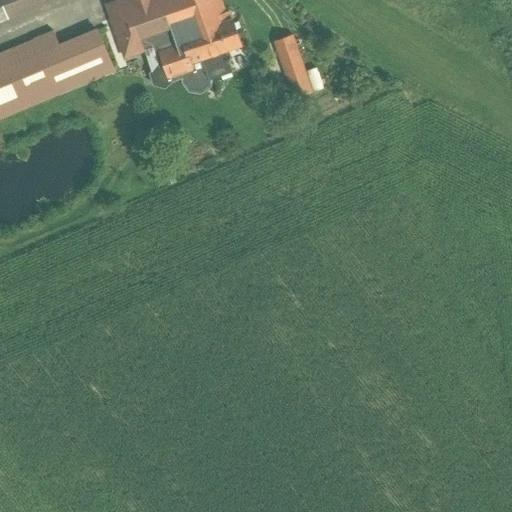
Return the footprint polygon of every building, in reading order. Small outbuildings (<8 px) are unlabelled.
[(2,0),(9,16),(38,5),(39,7),(55,0),(2,0)] [(211,87),(212,84),(213,79),(233,72),(226,51),(242,46),(233,19),(228,20),(221,0),(121,0),(107,5),(125,57),(181,38),(182,43),(159,51),(168,79),(183,73),(181,83),(189,92),(201,94),(211,87)] [(0,69),(21,62),(25,73),(44,66),(40,54),(47,52),(51,63),(106,43),(98,21),(58,35),(55,28),(0,47),(0,69)] [(294,99),(313,92),(293,36),(274,42),(294,99)] [(0,75),(0,96),(18,89),(11,71),(0,75)]
